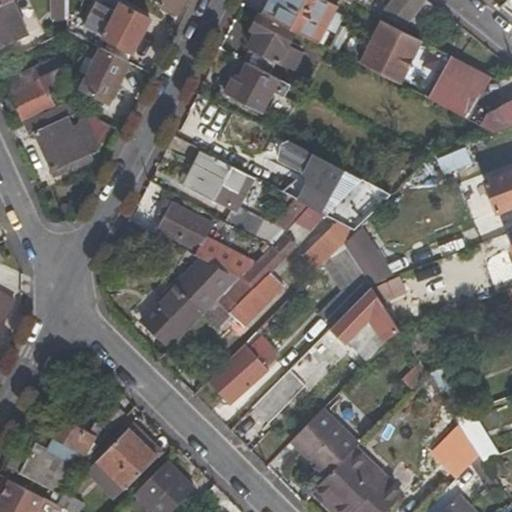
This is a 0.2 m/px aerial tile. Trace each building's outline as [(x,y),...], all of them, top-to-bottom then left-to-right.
[(0,46),(28,34),(12,0),(9,0),(0,4),(0,46)] [(119,1),(114,9),(96,0),(82,25),(133,52),(151,18),(119,1)] [(158,0),(159,0),(158,4),(177,14),(184,0),(158,0)] [(325,0),(265,0),(260,13),(294,33),(319,43),(326,30),(335,34),(342,17),(333,13),(337,6),(325,0)] [(425,0),(393,0),(383,12),(406,26),(408,23),(418,29),(434,7),(425,0)] [(294,33),(260,13),(249,32),(253,34),(239,61),(244,62),(269,75),(294,33)] [(414,36),(382,19),(358,65),(391,82),(414,36)] [(107,103),(129,62),(98,45),(77,87),(107,103)] [(10,108),(16,106),(23,121),(54,106),(51,95),(66,88),(67,65),(54,70),(46,54),(5,74),(12,89),(9,91),(10,94),(4,96),(10,108)] [(488,77),(448,54),(426,100),(466,119),(488,77)] [(235,81),(229,78),(222,92),(262,111),(270,92),(283,98),(288,85),(269,75),(244,62),(235,81)] [(498,132),(511,124),(511,100),(488,112),(498,132)] [(108,124),(66,101),(54,106),(23,121),(29,133),(33,131),(51,170),(94,149),(108,124)] [(325,216),(362,179),(345,171),(311,153),(290,141),(285,139),(275,158),(298,170),(303,183),(294,200),(308,207),(325,216)] [(200,151),(183,182),(210,198),(217,183),(236,192),(245,175),(200,151)] [(464,151),(451,157),(458,171),(472,167),(464,151)] [(511,167),(483,179),(496,213),(511,206),(511,167)] [(298,170),(278,191),(294,200),(303,183),(298,170)] [(211,223),(164,198),(156,213),(164,217),(157,228),(198,251),(194,256),(238,277),(253,262),(205,238),(211,223)] [(234,206),(226,222),(270,245),(281,234),(284,231),(234,206)] [(332,220),(315,240),(331,254),(343,243),(355,231),(332,220)] [(238,277),(216,298),(230,312),(294,248),(281,234),(270,245),(253,262),(238,277)] [(331,254),(319,265),(334,288),(356,264),(343,243),(331,254)] [(141,319),(170,347),(216,298),(238,277),(194,256),(187,253),(180,269),(191,275),(209,291),(200,302),(178,282),(141,319)] [(359,268),(317,312),(332,325),(347,310),(370,285),(359,268)] [(370,285),(347,310),(362,325),(370,318),(385,338),(400,330),(370,285)] [(0,330),(15,301),(0,292),(0,330)] [(421,322),(400,330),(415,352),(433,341),(421,322)] [(247,348),(209,381),(229,404),(268,370),(247,348)] [(426,374),(419,361),(401,378),(411,391),(426,374)] [(446,367),(426,374),(440,393),(452,388),(446,367)] [(289,370),(253,409),(271,426),(307,387),(289,370)] [(126,415),(113,403),(97,420),(109,432),(126,415)] [(323,408),(289,440),(325,475),(355,446),(357,442),(323,408)] [(470,410),(455,415),(480,454),(484,461),(497,455),(500,454),(470,410)] [(97,437),(102,439),(109,432),(97,420),(89,433),(61,419),(46,448),(34,442),(19,473),(59,494),(81,454),(86,457),(92,443),(97,437)] [(164,450),(134,421),(129,428),(158,456),(164,450)] [(95,463),(124,491),(158,456),(129,428),(95,463)] [(453,429),(433,449),(459,477),(469,465),(480,454),(453,429)] [(325,475),(310,490),(331,511),(352,511),(354,511),(385,511),(402,495),(355,446),(325,475)] [(480,454),(469,465),(487,492),(499,484),(484,461),(480,454)] [(499,484),(502,488),(511,479),(511,477),(497,455),(484,461),(499,484)] [(170,511),(195,488),(168,461),(126,504),(134,511),(170,511)] [(0,496),(15,505),(23,488),(0,474),(0,496)] [(64,495),(58,506),(69,511),(79,511),(83,505),(64,495)] [(475,511),(457,495),(440,511),(475,511)]
